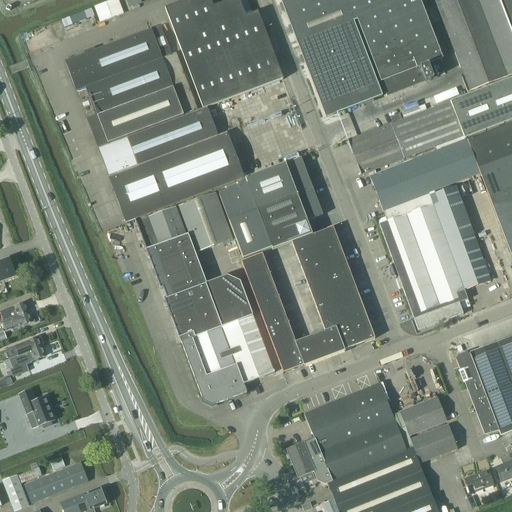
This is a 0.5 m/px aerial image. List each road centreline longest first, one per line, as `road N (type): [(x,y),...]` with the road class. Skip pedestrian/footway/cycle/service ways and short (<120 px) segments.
road 1 (unclassified): [(0,125),(131,474),(132,511)]
road 2 (unclassified): [(405,351),(270,0)]
road 3 (primary): [(141,421),(0,74)]
road 4 (unclassified): [(249,457),(259,427),(287,396),(405,351)]
road 5 (unclassified): [(482,456),(438,339)]
